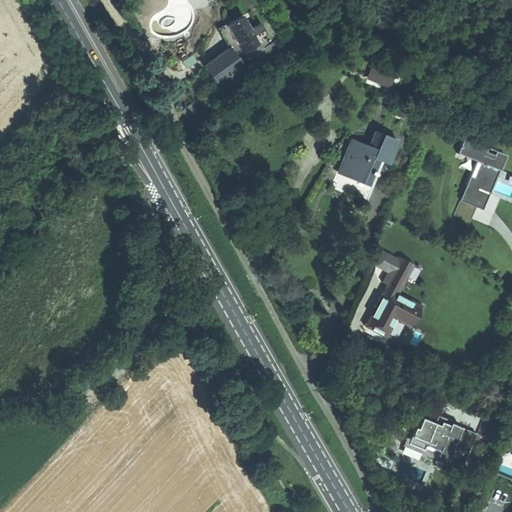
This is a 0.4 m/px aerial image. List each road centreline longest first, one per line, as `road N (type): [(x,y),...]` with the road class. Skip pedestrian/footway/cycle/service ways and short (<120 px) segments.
road 1 (secondary): [(351,511),(167,190)]
road 2 (unclassified): [(0,401),(97,386),(125,366),(145,322),(149,199),(167,190)]
road 3 (secondary): [(167,190),(62,0)]
